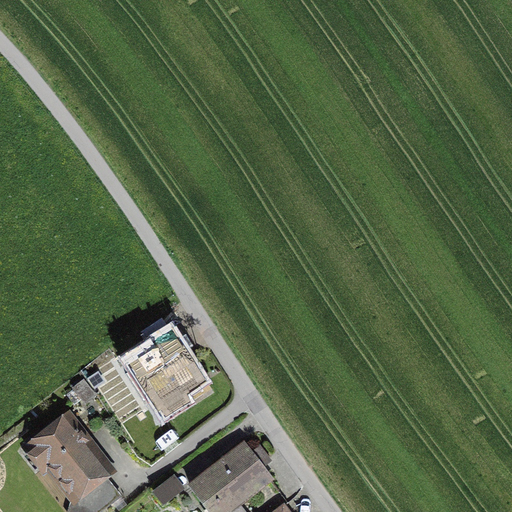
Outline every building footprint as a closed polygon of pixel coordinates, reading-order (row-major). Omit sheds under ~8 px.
[(156,422),(205,392),(172,339),(123,369),(156,422)] [(83,381),(66,395),(74,405),(81,399),(84,403),(94,395),(83,381)] [(31,448),(77,509),(111,484),(65,423),(31,448)] [(241,450),(192,488),(210,511),(242,511),(237,504),(266,482),(241,450)] [(170,472),(156,485),(165,496),(180,483),(170,472)]
